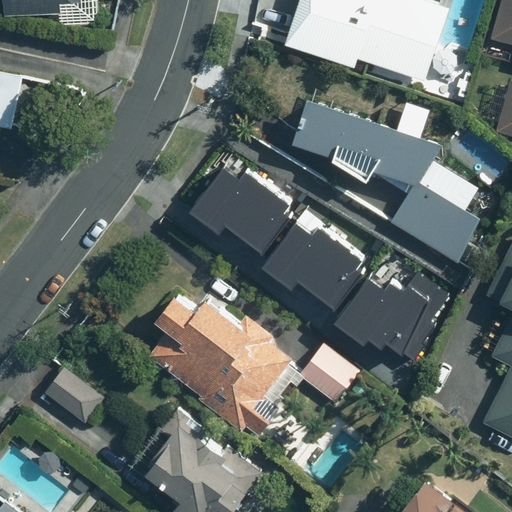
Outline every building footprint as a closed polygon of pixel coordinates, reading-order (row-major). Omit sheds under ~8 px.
[(6,0),(7,17),(64,15),(64,4),(85,3),(84,0),(6,0)] [(355,66),(358,58),(429,80),(452,10),(421,0),(303,0),(289,45),(355,66)] [(511,0),(502,0),(492,40),(511,45),(511,0)] [(0,144),(1,144),(4,128),(16,131),(26,77),(0,71),(0,144)] [(511,79),(511,80),(497,133),(511,136),(511,79)] [(449,167),(435,189),(422,181),(446,144),(307,97),(291,143),(334,158),(368,183),(374,171),(414,185),(392,221),(458,264),(482,217),(468,208),(481,186),(449,167)] [(228,149),(186,200),(224,230),(232,220),(264,246),(294,208),(288,203),(298,191),(248,151),(241,159),(228,149)] [(298,204),(294,208),(264,246),(259,252),(297,282),(302,274),(338,303),(370,263),(361,257),(367,250),(322,214),(318,220),(298,204)] [(511,252),(509,251),(486,295),(511,307),(511,317),(492,356),(511,365),(511,367),(484,422),(511,435),(511,252)] [(383,276),(370,263),(338,303),(330,309),(368,341),(373,335),(383,343),(387,338),(403,350),(455,288),(417,257),(405,271),(395,263),(383,276)] [(244,431),(247,427),(259,437),(283,407),(277,402),(292,383),(298,388),(305,380),(308,376),(302,371),(288,359),(290,357),(270,341),(275,334),(248,312),(243,319),(210,293),(198,308),(180,293),(157,321),(170,332),(150,356),(244,431)] [(325,341),(302,371),(308,376),(305,380),(335,404),(362,370),(325,341)] [(108,395),(69,366),(47,395),(87,424),(108,395)] [(179,511),(202,511),(204,510),(205,511),(230,511),(263,473),(245,458),(233,472),(221,462),(226,455),(202,436),(197,443),(181,430),(148,471),(176,494),(168,503),(179,511)] [(448,511),(447,511),(455,501),(427,481),(419,491),(402,511),(448,511)] [(0,511),(22,511),(8,500),(0,509),(0,511)]
